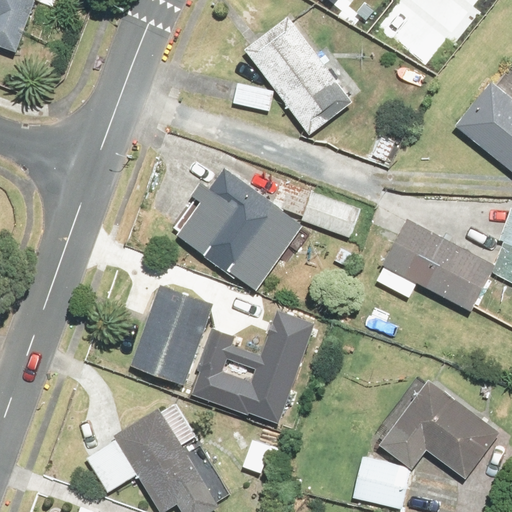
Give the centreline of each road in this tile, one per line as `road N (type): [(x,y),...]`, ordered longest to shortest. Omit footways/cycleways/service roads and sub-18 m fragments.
road 1 (residential): [(93,167),(0,424)]
road 2 (unknown): [(130,70),(383,170)]
road 3 (residential): [(159,0),(93,167)]
